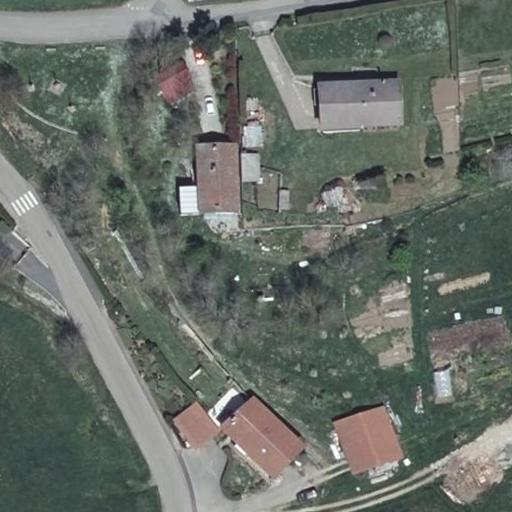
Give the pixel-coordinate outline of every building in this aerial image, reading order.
[(190,79),(182,66),(155,81),(163,95),(190,79)] [(397,85),(319,89),(321,129),(400,125),(397,85)] [(237,215),(235,148),(197,149),(199,190),(178,191),(180,217),(237,215)] [(240,156),(241,183),(258,182),(257,156),(240,156)] [(323,206),(355,208),(357,186),(325,183),(323,206)] [(297,186),(276,196),(283,211),(304,201),(297,186)] [(302,451),(292,440),(254,401),(221,428),(273,479),(302,451)] [(216,432),(196,405),(173,421),(195,449),(216,432)] [(400,459),(392,434),(384,411),(354,420),(363,449),(345,455),(352,475),(355,474),(361,472),(400,459)] [(363,449),(354,420),(335,426),(345,455),(363,449)]
